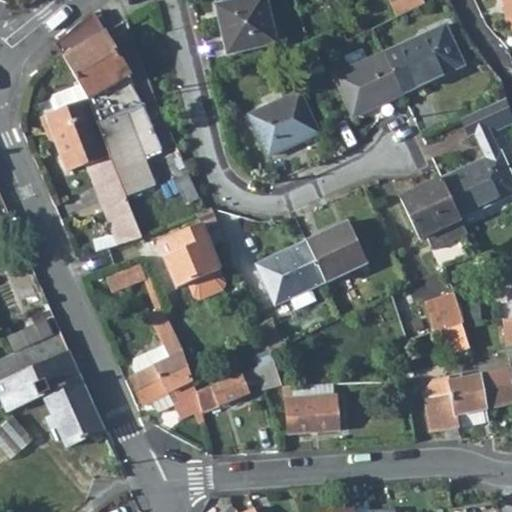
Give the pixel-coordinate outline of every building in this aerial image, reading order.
[(220,20),(228,55),(277,43),(266,0),(243,0),(220,6),(223,20),(220,20)] [(421,0),(387,0),(396,19),(424,5),(421,0)] [(511,0),(500,0),(511,24),(511,0)] [(118,176),(126,196),(156,185),(145,156),(162,150),(144,107),(127,80),(132,77),(93,13),(54,43),(60,54),(79,86),(87,99),(97,123),(118,176)] [(443,74),(463,64),(445,25),(384,53),(402,94),(436,77),(434,73),(441,70),(443,74)] [(352,117),(402,94),(384,53),(333,76),(352,117)] [(290,59),(299,79),(307,75),(298,56),(290,59)] [(79,86),(73,88),(79,103),(87,99),(79,86)] [(118,176),(97,123),(87,99),(79,103),(73,88),(53,96),(51,102),(55,112),(45,116),(67,173),(86,166),(94,185),(118,176)] [(265,108),(284,99),(280,90),(260,98),(265,108)] [(265,108),(249,115),(268,156),(318,133),(299,92),(284,99),(265,108)] [(497,130),(511,123),(511,112),(508,98),(487,108),(495,125),(497,130)] [(460,119),(468,137),(474,135),(487,129),(489,133),(497,130),(487,108),(460,119)] [(441,178),(461,218),(511,194),(511,177),(500,151),(498,152),(489,133),(487,129),(474,135),(485,158),(441,178)] [(175,181),(185,204),(198,198),(188,175),(175,181)] [(94,185),(103,209),(127,199),(126,196),(118,176),(94,185)] [(418,240),(426,236),(460,221),(461,220),(461,218),(441,178),(399,198),(418,240)] [(156,243),(175,289),(187,284),(221,269),(210,245),(224,240),(211,209),(206,211),(196,216),(199,226),(190,229),(156,243)] [(186,219),(190,229),(199,226),(196,216),(186,219)] [(426,236),(433,250),(468,234),(460,221),(426,236)] [(325,284),(367,265),(348,222),(305,241),(325,283),(325,284)] [(93,242),(97,253),(117,246),(113,235),(93,242)] [(275,306),(325,283),(305,241),(255,265),(275,306)] [(145,280),(139,266),(107,279),(113,293),(145,280)] [(194,298),(200,301),(224,291),(227,283),(221,269),(187,284),(194,298)] [(461,324),(463,324),(454,293),(424,302),(433,333),(441,330),(461,324)] [(129,379),(142,406),(150,403),(153,411),(160,414),(175,407),(181,421),(194,414),(198,424),(204,421),(202,413),(197,393),(183,352),(161,308),(147,315),(163,345),(171,360),(136,376),(129,379)] [(271,319),(259,324),(270,352),(282,346),(271,319)] [(505,348),(511,347),(511,319),(502,320),(505,348)] [(469,350),(461,324),(441,330),(449,356),(469,350)] [(13,353),(21,371),(67,350),(60,333),(13,353)] [(136,376),(171,360),(163,345),(133,360),(132,367),(136,376)] [(493,363),(495,371),(480,374),(487,409),(511,405),(511,347),(505,348),(507,361),(493,363)] [(102,430),(67,351),(0,381),(0,396),(7,411),(43,395),(52,416),(46,419),(56,441),(62,438),(66,447),(102,430)] [(0,358),(0,379),(21,371),(13,353),(0,358)] [(274,361),(197,393),(202,413),(248,395),(244,385),(258,379),(263,390),(282,386),(274,361)] [(459,429),(489,423),(487,409),(480,374),(462,378),(462,374),(447,377),(447,378),(432,380),(424,391),(425,398),(450,393),(454,417),(458,416),(459,429)] [(282,386),(287,435),(339,430),(335,395),(293,399),(292,385),(282,386)] [(423,399),(429,432),(459,429),(458,416),(454,417),(450,393),(425,398),(423,399)] [(0,467),(32,440),(12,417),(0,426),(0,467)]
